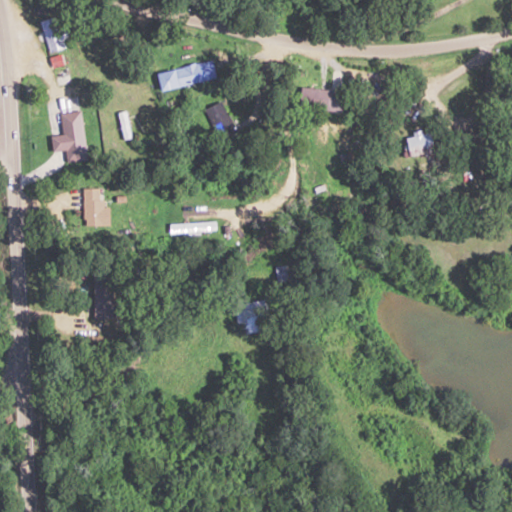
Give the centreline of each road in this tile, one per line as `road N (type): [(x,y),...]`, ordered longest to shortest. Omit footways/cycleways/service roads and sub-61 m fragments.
road 1 (tertiary): [(0,29),(35,511)]
road 2 (residential): [(158,0),(278,40),(327,47),(403,48),(511,30)]
road 3 (residential): [(35,502),(120,439),(198,415)]
